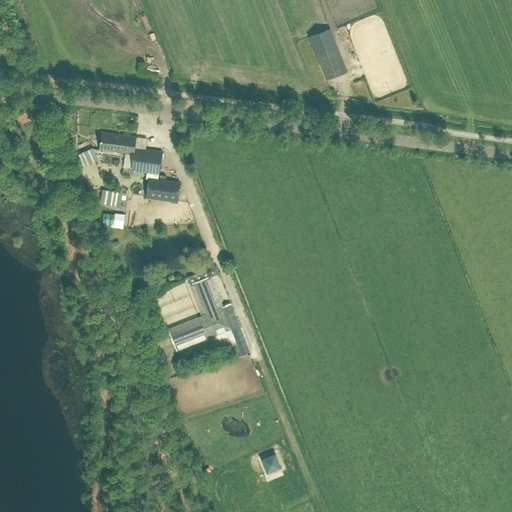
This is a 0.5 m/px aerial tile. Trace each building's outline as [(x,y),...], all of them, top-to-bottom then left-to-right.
[(336,47),(335,48),(331,36),(313,43),(327,79),(346,72),(336,47)] [(159,173),(163,151),(135,147),(136,136),(102,132),(100,149),(133,154),(131,170),(159,173)] [(180,182),(148,178),(146,197),(178,201),(180,182)] [(113,249),(121,246),(119,240),(111,244),(113,249)] [(201,315),(168,328),(177,350),(232,328),(229,322),(237,319),(231,303),(223,306),(211,275),(189,284),(201,315)] [(276,450),(261,457),(267,471),(283,465),(276,450)]
